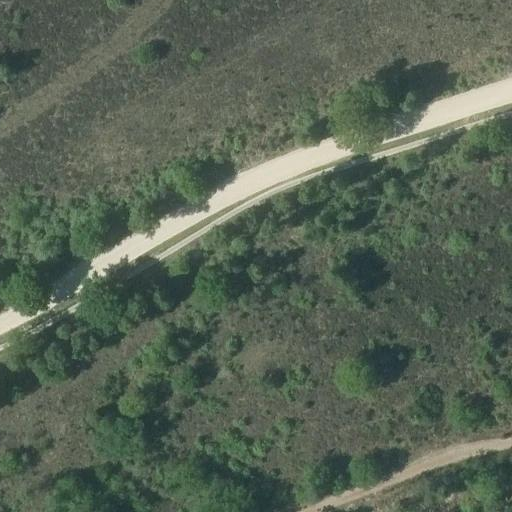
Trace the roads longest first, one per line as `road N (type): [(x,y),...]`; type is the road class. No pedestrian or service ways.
road 1 (unclassified): [(0,326),(266,174),(511,97)]
road 2 (track): [(511,448),(302,511)]
